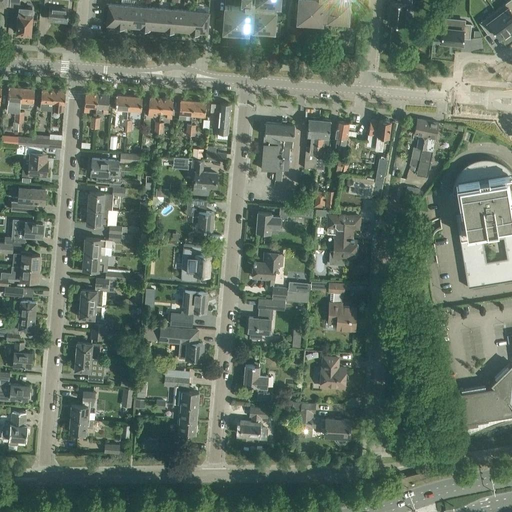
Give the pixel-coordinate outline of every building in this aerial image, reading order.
[(10,0),(10,6),(16,6),(15,14),(14,23),(17,26),(17,32),(30,34),(31,24),(32,8),(23,7),(24,4),(19,4),(19,0),(10,0)] [(40,0),(40,4),(50,5),(49,18),(48,18),(66,20),(66,19),(66,14),(68,14),(68,12),(67,12),(67,7),(68,7),(69,0),(40,0)] [(222,32),(222,33),(233,34),(233,36),(231,36),(250,38),(250,37),(248,37),(248,29),(266,30),(265,36),(264,36),(280,38),(281,21),(280,21),(280,22),(275,22),(276,5),(280,5),(280,4),(274,4),(274,0),(241,0),(241,2),(242,2),(241,6),(238,6),(235,6),(234,6),(225,5),(224,5),(224,12),(224,14),(228,14),(228,19),(223,19),(222,32)] [(296,22),(296,23),(308,24),(307,26),(305,26),(308,27),(308,26),(308,24),(314,24),(314,18),(321,18),(321,25),(322,25),(322,19),(340,20),(339,26),(338,25),(338,26),(354,27),(355,11),(354,11),(354,12),(349,12),(349,0),(298,0),(298,4),(302,4),(302,10),(297,9),(296,22)] [(511,0),(508,0),(495,10),(509,30),(511,28),(511,0)] [(115,27),(119,27),(121,5),(108,4),(107,24),(115,24),(115,27)] [(121,5),(119,27),(124,27),(124,25),(132,26),(134,6),(121,5)] [(134,6),(132,26),(140,26),(139,29),(144,29),(146,7),(134,6)] [(396,6),(396,13),(390,13),(388,34),(402,35),(404,14),(411,15),(411,7),(396,6)] [(159,8),(146,7),(144,29),(149,29),(149,27),(157,28),(157,27),(159,8)] [(159,8),(157,27),(165,28),(164,31),(169,31),(171,9),(159,8)] [(171,9),(169,31),(174,31),(174,29),(182,30),(183,10),(171,9)] [(183,10),(182,30),(189,30),(189,33),(194,33),(196,11),(183,10)] [(495,10),(479,22),(487,34),(493,30),(499,38),(504,34),(504,35),(510,31),(509,30),(495,10)] [(207,32),(209,12),(196,11),(194,33),(199,33),(199,31),(207,32)] [(463,29),(442,27),(440,41),(449,42),(449,43),(450,43),(450,42),(453,43),(454,43),(462,44),(463,38),(470,38),(471,23),(463,23),(463,29)] [(22,87),(9,86),(8,100),(7,110),(20,111),(20,107),(22,87)] [(35,88),(22,87),(20,107),(28,108),(29,104),(33,104),(35,88)] [(53,89),(41,88),(40,108),(52,109),(53,89)] [(65,90),(53,89),(52,109),(64,110),(64,104),(65,90)] [(97,93),(85,92),(84,111),(88,112),(89,106),(96,107),(96,112),(97,93)] [(109,94),(97,93),(96,112),(103,112),(103,113),(108,113),(109,94)] [(129,95),(116,94),(115,108),(128,109),(129,95)] [(142,96),(129,95),(128,109),(141,110),(142,96)] [(161,98),(149,97),(148,116),(153,117),(153,111),(160,112),(161,98)] [(173,98),(161,98),(160,112),(167,112),(167,118),(172,118),(173,98)] [(193,100),(180,99),(179,113),(192,114),(193,100)] [(206,101),(193,100),(192,114),(200,115),(200,117),(205,117),(206,101)] [(231,103),(220,102),(217,132),(228,133),(231,103)] [(20,111),(15,111),(15,116),(23,117),(23,122),(19,122),(18,131),(23,131),(24,111),(20,111)] [(308,117),(307,127),(307,135),(310,135),(309,146),(306,146),(304,167),(315,168),(317,152),(316,152),(319,119),(308,117)] [(368,141),(367,146),(375,147),(375,148),(382,149),(382,142),(388,143),(390,120),(389,120),(388,118),(385,118),(383,119),(379,119),(379,121),(370,120),(369,130),(368,134),(368,136),(368,141)] [(427,120),(417,118),(414,133),(419,134),(417,147),(422,148),(428,120),(427,120)] [(325,136),(329,137),(330,120),(319,119),(316,152),(317,152),(315,168),(316,168),(316,166),(320,167),(322,153),(323,153),(325,136)] [(337,120),(336,130),(333,146),(345,148),(349,122),(337,120)] [(435,138),(439,122),(428,120),(422,148),(418,165),(416,174),(427,176),(433,150),(432,150),(435,138)] [(294,124),(265,122),(264,135),(263,135),(263,144),(261,169),(275,170),(276,169),(288,170),(290,148),(292,148),(292,146),(294,146),(294,141),(293,141),(294,124)] [(186,124),(186,129),(195,130),(194,135),(195,135),(195,125),(191,124),(186,124)] [(62,134),(50,133),(50,135),(49,146),(61,147),(62,134)] [(34,137),(33,145),(38,146),(49,146),(50,135),(35,134),(34,137)] [(34,137),(18,136),(17,144),(33,145),(34,137)] [(207,146),(206,151),(206,159),(226,160),(226,153),(216,152),(216,147),(207,146)] [(32,173),(46,174),(48,160),(34,159),(35,152),(16,150),(15,157),(24,158),(23,175),(32,176),(32,173)] [(133,153),(127,153),(121,152),(120,161),(140,163),(141,154),(133,153)] [(173,168),(188,168),(188,158),(178,157),(173,157),(173,168)] [(387,159),(380,157),(376,176),(373,194),(380,195),(387,159)] [(110,159),(92,158),(91,165),(89,165),(89,171),(91,171),(91,173),(98,174),(98,180),(96,180),(96,181),(120,183),(121,182),(108,181),(109,166),(118,167),(118,160),(109,160),(110,159)] [(452,191),(452,194),(463,192),(466,210),(455,212),(468,287),(511,279),(511,172),(509,169),(504,164),(502,163),(496,160),(489,159),(483,158),(473,160),(468,163),(465,165),(462,167),(460,170),(456,175),(455,178),(453,184),(452,191)] [(195,167),(194,185),(193,192),(208,194),(209,186),(216,187),(217,173),(202,172),(203,160),(192,160),(192,166),(195,167)] [(364,187),(363,191),(372,193),(374,179),(348,175),(347,183),(364,187)] [(11,201),(11,209),(33,211),(34,202),(44,202),(45,188),(19,186),(17,201),(11,201)] [(125,187),(113,186),(112,193),(104,193),(104,192),(89,191),(88,207),(112,209),(113,195),(124,196),(125,187)] [(405,194),(418,196),(420,189),(407,186),(405,194)] [(325,207),(332,208),(333,208),(335,191),(327,190),(325,207)] [(207,200),(187,198),(186,215),(192,215),(192,221),(198,222),(197,229),(212,230),(214,212),(206,211),(207,200)] [(312,208),(280,205),(280,215),(271,215),(272,212),(258,211),(256,231),(270,232),(271,226),(282,227),(282,219),(287,220),(288,215),(312,217),(312,208)] [(107,225),(109,209),(88,207),(87,223),(107,225)] [(328,214),(327,226),(327,233),(335,233),(335,239),(334,239),(334,251),(330,251),(329,263),(344,264),(344,256),(346,256),(346,257),(353,257),(355,257),(355,253),(357,253),(358,244),(355,244),(355,240),(354,240),(354,239),(351,239),(351,227),(359,228),(360,216),(328,214)] [(33,220),(25,220),(25,221),(19,220),(17,237),(5,236),(4,243),(23,244),(24,235),(41,236),(42,222),(32,222),(33,220)] [(127,226),(109,225),(109,232),(127,233),(127,226)] [(127,233),(109,232),(108,239),(100,238),(85,237),(84,253),(108,255),(111,255),(112,240),(126,241),(127,233)] [(12,244),(0,242),(0,251),(12,252),(12,244)] [(202,245),(183,244),(180,280),(197,281),(197,274),(209,275),(209,267),(212,268),(212,262),(210,262),(210,254),(199,253),(199,246),(202,246),(202,245)] [(25,251),(20,251),(20,253),(14,252),(13,265),(39,267),(40,254),(31,254),(31,252),(25,251)] [(256,260),(254,260),(252,275),(267,277),(266,283),(273,283),(275,264),(281,265),(282,253),(265,251),(264,262),(256,262),(256,260)] [(107,268),(108,255),(84,253),(83,269),(97,270),(106,271),(105,278),(114,279),(117,279),(129,280),(129,270),(107,268)] [(39,267),(13,265),(13,266),(21,266),(21,273),(8,272),(7,277),(0,276),(0,285),(8,286),(8,278),(22,279),(21,281),(29,281),(29,280),(38,280),(39,267)] [(81,289),(80,303),(102,304),(103,291),(114,291),(114,283),(117,284),(117,279),(96,277),(95,285),(96,285),(96,290),(81,289)] [(286,288),(273,287),(272,296),(285,298),(285,300),(288,300),(308,302),(309,290),(310,290),(310,283),(289,281),(288,290),(286,290),(286,288)] [(329,290),(330,290),(328,327),(354,328),(355,308),(349,308),(349,306),(341,306),(342,291),(343,291),(344,283),(329,282),(329,290)] [(22,297),(23,287),(3,286),(3,296),(22,297)] [(186,290),(185,303),(184,314),(171,313),(170,323),(192,325),(192,315),(193,310),(199,311),(199,313),(204,313),(204,311),(205,311),(207,291),(186,290)] [(285,298),(272,296),(271,305),(297,307),(297,302),(288,301),(288,300),(285,300),(285,298)] [(36,301),(14,299),(13,312),(19,313),(35,315),(36,301)] [(101,318),(102,304),(98,304),(80,303),(79,317),(94,318),(93,322),(92,322),(91,330),(104,331),(105,319),(101,318)] [(271,313),(269,303),(262,304),(265,318),(249,316),(248,331),(250,331),(250,334),(257,334),(257,331),(269,332),(271,313)] [(35,315),(19,313),(18,324),(0,327),(0,334),(6,335),(6,339),(18,340),(19,327),(34,329),(35,315)] [(197,330),(160,327),(159,341),(179,343),(178,357),(186,357),(188,358),(188,360),(193,360),(194,358),(201,359),(203,342),(194,342),(195,337),(197,337),(197,330)] [(104,331),(91,330),(91,338),(104,339),(104,337),(107,338),(108,331),(104,331)] [(493,385),(459,391),(464,420),(511,412),(511,334),(511,335),(511,363),(511,362),(490,383),(493,385)] [(505,336),(496,337),(498,349),(507,348),(505,336)] [(293,337),(292,346),(300,346),(300,338),(293,337)] [(23,351),(24,342),(15,341),(13,357),(10,356),(10,363),(13,364),(30,366),(32,352),(23,351)] [(100,343),(77,341),(76,355),(99,357),(100,343)] [(99,358),(99,357),(76,355),(74,369),(90,371),(89,376),(88,376),(87,380),(103,382),(104,376),(95,376),(95,371),(96,371),(97,365),(99,365),(100,358),(99,358)] [(337,367),(338,357),(323,356),(323,366),(321,366),(321,372),(320,372),(318,374),(318,378),(319,381),(320,381),(320,385),(344,386),(344,381),(346,381),(347,379),(347,375),(346,373),(345,373),(345,367),(337,367)] [(251,398),(261,399),(269,400),(269,393),(267,393),(268,375),(258,374),(259,365),(245,364),(244,375),(242,375),(241,384),(251,385),(251,386),(252,386),(251,398)] [(0,379),(9,380),(9,371),(0,370),(0,379)] [(177,375),(176,384),(174,383),(173,404),(197,406),(198,391),(188,390),(189,376),(177,375)] [(9,397),(18,398),(28,399),(29,385),(4,382),(3,389),(10,389),(9,397)] [(72,404),(70,418),(89,419),(90,399),(95,400),(95,392),(83,391),(82,405),(72,404)] [(349,436),(350,419),(341,418),(341,416),(335,416),(335,418),(326,418),(326,419),(311,418),(312,411),(314,412),(315,404),(302,403),(302,411),(299,411),(298,434),(307,435),(307,426),(325,426),(325,435),(335,436),(335,440),(338,443),(344,444),(347,440),(348,436),(349,436)] [(173,404),(172,417),(196,419),(197,406),(173,404)] [(266,439),(266,435),(267,428),(261,427),(262,422),(259,422),(260,416),(267,416),(267,408),(250,407),(250,415),(252,415),(252,421),(240,420),(239,434),(242,434),(241,438),(250,439),(250,435),(258,436),(257,438),(266,439)] [(11,424),(10,424),(4,423),(2,425),(1,436),(3,437),(9,438),(8,443),(17,444),(18,439),(26,440),(28,425),(25,425),(26,412),(12,411),(11,424)] [(196,419),(172,417),(171,417),(177,418),(177,422),(179,423),(178,435),(187,435),(187,432),(195,433),(196,419)] [(89,419),(70,418),(69,432),(77,432),(77,436),(85,436),(85,434),(91,435),(93,420),(89,419)] [(122,424),(121,436),(129,436),(130,424),(122,424)] [(157,447),(158,439),(143,438),(143,447),(157,447)] [(118,452),(119,444),(105,443),(104,451),(118,452)]
